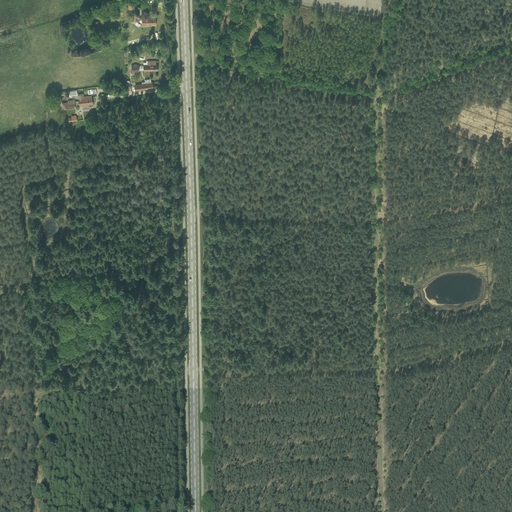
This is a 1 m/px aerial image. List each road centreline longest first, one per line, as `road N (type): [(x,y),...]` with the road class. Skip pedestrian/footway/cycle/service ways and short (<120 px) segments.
road 1 (primary): [(192,511),(186,87)]
road 2 (track): [(511,338),(377,365),(186,368)]
road 3 (track): [(372,91),(374,217),(189,214)]
road 4 (track): [(374,217),(381,511)]
road 5 (track): [(388,0),(372,91),(185,57)]
road 6 (track): [(22,278),(37,366),(31,511)]
road 7 (track): [(0,404),(186,368)]
road 8 (track): [(0,282),(174,249)]
road 9 (track): [(372,100),(511,37)]
road 10 (track): [(374,217),(511,196)]
